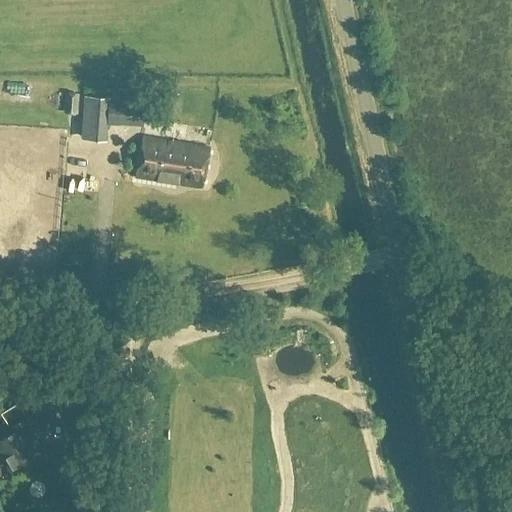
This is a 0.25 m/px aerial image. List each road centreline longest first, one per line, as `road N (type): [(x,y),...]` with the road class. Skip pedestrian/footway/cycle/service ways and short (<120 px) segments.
road 1 (track): [(341,266),(84,310),(0,315)]
road 2 (unclassified): [(462,511),(398,253)]
road 3 (unclassified): [(398,253),(340,0)]
road 4 (unclassified): [(131,302),(122,511)]
road 5 (track): [(511,346),(406,283)]
